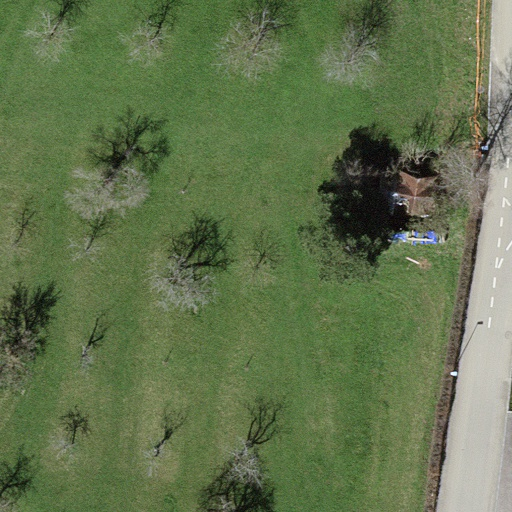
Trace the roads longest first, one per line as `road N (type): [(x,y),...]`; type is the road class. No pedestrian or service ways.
road 1 (residential): [(464,511),(501,230)]
road 2 (residential): [(501,230),(511,52)]
